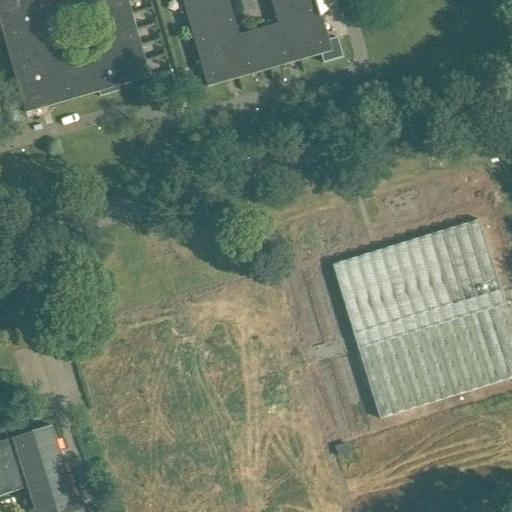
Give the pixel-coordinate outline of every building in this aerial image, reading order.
[(0,0),(0,23),(2,31),(3,34),(4,36),(22,100),(8,104),(14,125),(28,121),(26,114),(51,107),(99,93),(100,97),(120,91),(119,87),(150,78),(127,0),(182,0),(201,63),(202,68),(208,88),(230,81),(235,80),(257,74),(261,72),(266,71),(269,70),(274,69),(278,68),(287,65),(299,62),(322,55),(324,64),(343,58),(338,40),(330,42),(322,16),(333,7),(338,3),(335,0),(0,0)] [(310,239),(299,242),(302,256),(314,253),(310,239)] [(421,265),(322,294),(340,346),(367,334),(361,324),(418,312),(475,347),(463,363),(480,374),(511,321),(421,265)] [(162,364),(154,339),(134,345),(142,370),(162,364)] [(76,497),(53,425),(0,442),(0,496),(28,487),(35,510),(30,511),(84,511),(80,496),(76,497)] [(239,445),(198,491),(222,511),(381,511),(369,467),(351,472),(357,494),(285,511),(242,472),(253,460),(239,445)]
